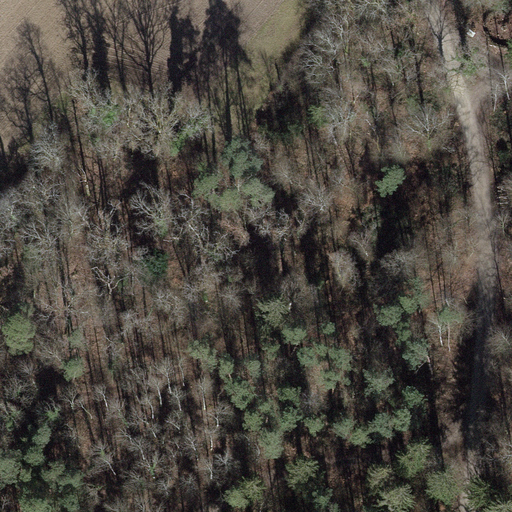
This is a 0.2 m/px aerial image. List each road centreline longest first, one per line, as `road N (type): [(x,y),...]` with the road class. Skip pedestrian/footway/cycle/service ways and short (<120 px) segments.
road 1 (track): [(470,511),(490,247),(479,155),(427,0)]
road 2 (track): [(213,511),(227,497),(289,470),(415,448),(478,402)]
